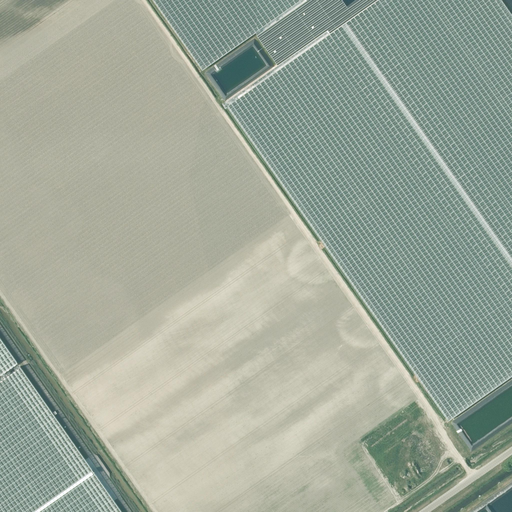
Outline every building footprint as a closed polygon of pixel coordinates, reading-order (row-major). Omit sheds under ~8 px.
[(152,0),(202,70),(255,32),(278,65),(335,24),(338,28),(377,0),(356,0),(348,6),(343,0),(152,0)] [(278,65),(225,102),(449,420),(511,375),(511,15),(501,0),(377,0),(338,28),(335,24),(278,65)] [(0,511),(121,511),(19,367),(0,380),(0,373),(17,362),(0,338),(0,511)] [(402,413),(405,418),(411,413),(408,409),(402,413)] [(417,438),(429,430),(419,415),(406,423),(417,438)] [(388,486),(421,465),(402,434),(381,447),(390,463),(386,466),(391,474),(383,479),(388,486)]
